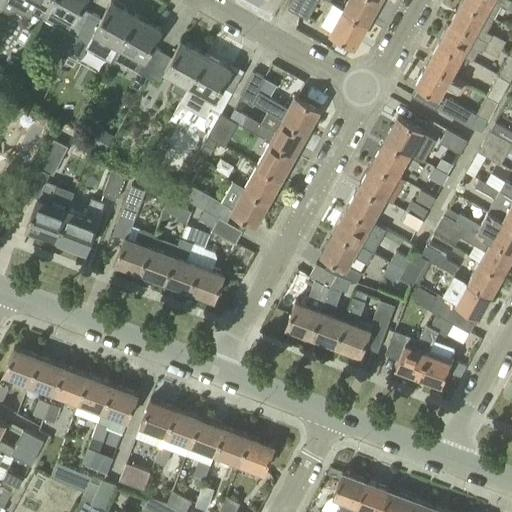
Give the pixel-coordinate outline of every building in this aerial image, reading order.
[(50,5),(52,0),(13,0),(17,2),(15,6),(16,9),(27,15),(31,14),(32,11),(43,17),(50,5)] [(85,0),(52,0),(50,5),(73,18),(67,29),(78,36),(91,12),(82,6),(85,0)] [(291,0),(288,7),(299,13),(308,18),(318,0),(291,0)] [(347,0),(343,8),(368,21),(379,0),(347,0)] [(462,0),(451,21),(481,37),(493,17),(462,0)] [(462,0),(493,17),(502,0),(462,0)] [(120,45),(136,15),(111,1),(102,17),(91,12),(78,36),(69,51),(80,57),(94,31),(120,45)] [(331,31),(341,37),(355,45),(368,21),(343,8),(331,31)] [(120,45),(114,56),(139,70),(131,84),(140,89),(148,75),(161,50),(152,45),(161,29),(136,15),(120,45)] [(463,55),(463,54),(472,59),(478,47),(482,50),(487,40),(481,37),(451,21),(439,42),(463,55)] [(165,70),(179,77),(173,88),(183,94),(189,83),(206,53),(181,40),(172,56),(161,50),(148,75),(159,81),(165,70)] [(428,62),(452,75),(463,55),(439,42),(428,62)] [(206,53),(189,83),(213,96),(207,108),(219,115),(221,113),(233,90),(222,84),(232,68),(206,53)] [(498,74),(510,81),(511,76),(511,54),(509,53),(498,74)] [(440,97),(446,85),(460,93),(466,82),(452,75),(428,62),(416,83),(440,97)] [(253,100),(259,90),(266,77),(253,70),(240,93),(253,100)] [(498,74),(487,94),(499,101),(510,81),(498,74)] [(283,117),(282,118),(307,131),(320,108),(296,94),(289,106),(259,90),(253,100),(283,117)] [(446,96),(440,108),(470,125),(481,131),(488,120),(446,96)] [(244,126),(242,124),(238,122),(221,113),(219,115),(208,135),(217,141),(225,145),(234,127),(241,131),(244,126)] [(270,140),(294,154),(307,131),(282,118),(276,130),(248,114),(242,124),(244,126),(270,140)] [(385,138),(410,152),(423,159),(435,138),(422,131),(423,128),(398,115),(385,138)] [(490,129),(511,141),(511,129),(495,120),(490,129)] [(63,121),(39,166),(60,177),(74,149),(83,154),(92,136),(63,121)] [(467,139),(447,128),(440,141),(460,151),(467,139)] [(506,151),(511,154),(511,141),(490,129),(478,150),(487,154),(501,162),(506,151)] [(397,175),(410,152),(385,138),(373,161),(397,175)] [(270,140),(257,163),(282,177),(294,154),(270,140)] [(478,150),(472,160),(481,165),(487,154),(478,150)] [(405,179),(397,175),(373,161),(360,184),(385,197),(392,202),(405,179)] [(115,162),(103,193),(117,198),(127,173),(115,162)] [(244,186),(269,200),(282,177),(257,163),(244,186)] [(428,175),(443,182),(448,173),(434,165),(428,175)] [(494,197),(487,210),(511,223),(511,197),(499,190),(478,178),(474,186),(494,197)] [(26,227),(56,238),(68,208),(50,201),(56,183),(44,179),(26,227)] [(256,223),(269,200),(244,186),(233,179),(221,201),(233,207),(231,209),(256,223)] [(499,190),(511,197),(511,183),(505,180),(504,181),(499,190)] [(132,183),(124,205),(137,210),(145,188),(132,183)] [(183,196),(203,207),(211,194),(190,183),(183,196)] [(360,184),(347,206),(372,220),(385,197),(360,184)] [(435,195),(421,187),(415,198),(430,206),(435,195)] [(68,208),(56,238),(86,249),(104,201),(92,197),(85,215),(68,208)] [(192,210),(168,197),(163,208),(177,216),(176,218),(186,223),(192,210)] [(408,210),(422,218),(428,208),(411,198),(406,209),(408,210)] [(383,226),(372,220),(347,206),(335,229),(371,249),(383,226)] [(199,218),(213,226),(219,216),(205,208),(199,218)] [(402,221),(416,228),(422,218),(408,210),(402,221)] [(460,212),(456,219),(511,250),(511,223),(487,210),(486,211),(484,210),(478,221),(460,212)] [(486,248),(479,260),(502,274),(511,256),(511,250),(456,219),(444,212),(434,229),(455,241),(459,233),(486,248)] [(243,229),(219,216),(213,226),(211,229),(209,236),(213,238),(216,231),(218,232),(236,242),(243,229)] [(136,238),(126,234),(115,261),(140,270),(154,235),(155,233),(140,227),(136,238)] [(322,253),(334,259),(346,266),(353,254),(367,262),(373,251),(371,249),(335,229),(322,253)] [(140,270),(164,279),(178,244),(154,235),(140,270)] [(164,279),(188,288),(205,246),(180,238),(178,244),(164,279)] [(421,254),(427,258),(442,266),(454,273),(458,266),(445,258),(446,255),(427,244),(421,254)] [(205,246),(188,288),(215,298),(224,272),(213,268),(217,257),(214,250),(205,246)] [(410,258),(398,251),(396,250),(390,261),(404,269),(410,258)] [(404,269),(400,276),(412,283),(414,280),(415,280),(427,258),(421,254),(414,250),(410,258),(404,269)] [(468,281),(491,294),(502,274),(479,260),(468,281)] [(404,269),(390,261),(383,272),(396,280),(399,275),(400,276),(404,269)] [(286,325),(311,334),(329,287),(331,284),(337,273),(329,269),(316,262),(309,275),(315,278),(306,303),(296,299),(286,325)] [(352,267),(346,277),(352,280),(357,281),(357,280),(362,272),(352,267)] [(347,290),(352,280),(346,277),(337,273),(331,284),(342,288),(347,290)] [(396,366),(419,375),(434,339),(439,330),(454,303),(478,316),(479,315),(491,294),(468,281),(456,302),(455,303),(438,293),(436,296),(429,308),(438,313),(430,326),(427,323),(419,338),(408,334),(396,366)] [(311,334),(336,343),(345,318),(333,313),(342,288),(331,284),(329,287),(311,334)] [(361,353),(371,327),(357,322),(365,300),(353,296),(345,318),(336,343),(361,353)] [(380,298),(371,322),(386,328),(395,304),(380,298)] [(470,331),(478,316),(454,303),(439,330),(447,335),(454,322),(470,331)] [(454,347),(434,339),(419,375),(442,384),(451,358),(450,358),(454,347)] [(30,381),(39,355),(15,345),(4,372),(30,381)] [(54,390),(64,364),(39,355),(30,381),(54,390)] [(79,400),(89,373),(64,364),(54,390),(79,400)] [(103,409),(113,383),(89,373),(79,400),(75,411),(99,421),(103,409)] [(0,383),(0,402),(0,403),(8,388),(0,383)] [(113,383),(103,409),(128,419),(138,392),(113,383)] [(43,418),(50,401),(39,397),(33,414),(43,418)] [(166,433),(176,406),(151,397),(141,424),(166,433)] [(43,418),(54,421),(60,405),(50,401),(43,418)] [(166,433),(178,438),(190,442),(200,416),(176,406),(166,433)] [(215,452),(225,425),(200,416),(190,442),(215,452)] [(0,446),(7,451),(20,458),(28,462),(31,463),(43,439),(24,429),(15,445),(0,436),(0,435),(7,421),(0,417),(0,446)] [(110,424),(99,421),(93,436),(104,440),(110,424)] [(215,452),(239,461),(249,434),(225,425),(215,452)] [(249,434),(239,461),(264,470),(274,444),(249,434)] [(93,436),(88,447),(100,451),(104,440),(93,436)] [(161,443),(155,459),(166,464),(173,448),(161,443)] [(193,474),(205,479),(211,463),(199,458),(193,474)] [(86,490),(92,479),(90,479),(91,475),(57,461),(51,475),(86,490)] [(216,483),(222,467),(211,463),(205,479),(216,483)] [(122,468),(120,476),(142,483),(144,475),(122,468)] [(334,511),(353,511),(367,478),(343,469),(333,495),(340,498),(334,511)] [(380,511),(390,487),(367,478),(353,511),(365,511),(367,508),(377,511),(380,511)] [(86,490),(83,495),(92,500),(100,483),(92,479),(86,490)] [(390,487),(380,511),(407,511),(414,496),(390,487)] [(0,504),(4,506),(12,492),(4,488),(0,494),(0,504)] [(174,490),(167,501),(185,511),(192,500),(174,490)] [(92,500),(83,495),(76,509),(81,511),(108,511),(92,502),(92,500)] [(241,511),(237,510),(236,509),(239,502),(226,495),(219,511),(241,511)] [(149,496),(143,507),(153,511),(185,511),(167,501),(149,496)] [(414,496),(407,511),(434,511),(438,505),(414,496)]
